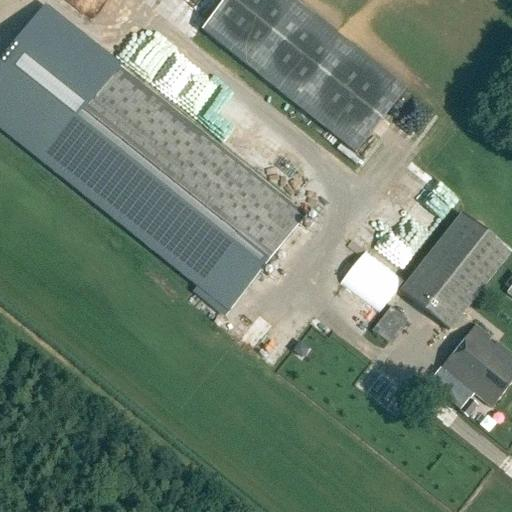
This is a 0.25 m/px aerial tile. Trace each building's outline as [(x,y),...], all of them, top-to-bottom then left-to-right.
[(353,156),(405,92),(291,0),(224,0),(199,32),(353,156)] [(229,315),(306,219),(115,66),(38,163),(229,315)] [(399,292),(449,332),(510,253),(460,214),(399,292)] [(371,330),(388,342),(405,319),(388,307),(371,330)] [(511,359),(476,330),(443,371),(490,409),(511,382),(511,359)] [(460,416),(469,423),(479,410),(470,403),(460,416)]
